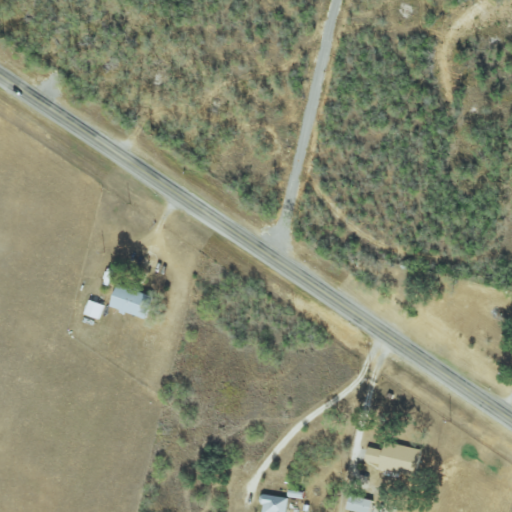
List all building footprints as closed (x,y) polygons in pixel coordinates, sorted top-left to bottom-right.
[(157,296),(121,285),(114,308),(149,319),(157,296)] [(107,305),(91,300),(86,315),(102,320),(107,305)] [(424,450),(388,444),(387,451),(371,448),(368,462),(384,465),(383,470),(419,477),(424,450)] [(287,511),(290,499),(264,494),(262,504),(267,505),(265,511),(287,511)] [(358,511),(373,511),(376,500),(352,496),(350,511),(358,511)]
